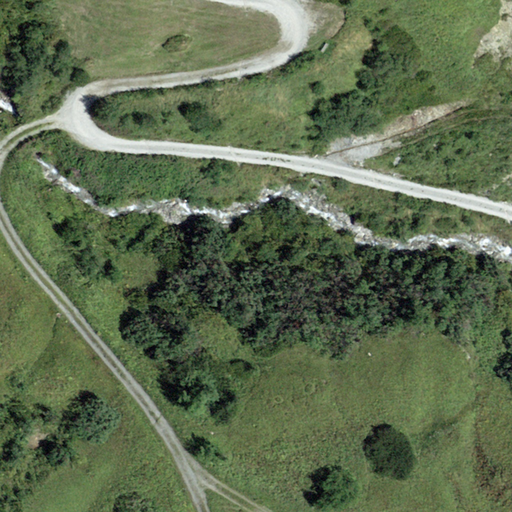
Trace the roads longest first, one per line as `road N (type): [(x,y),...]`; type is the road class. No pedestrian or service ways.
road 1 (track): [(511,207),(237,149),(118,144),(80,131),(64,111),(81,92),(250,65),(293,44),(295,18),(268,0)]
road 2 (track): [(0,214),(174,439),(190,477)]
